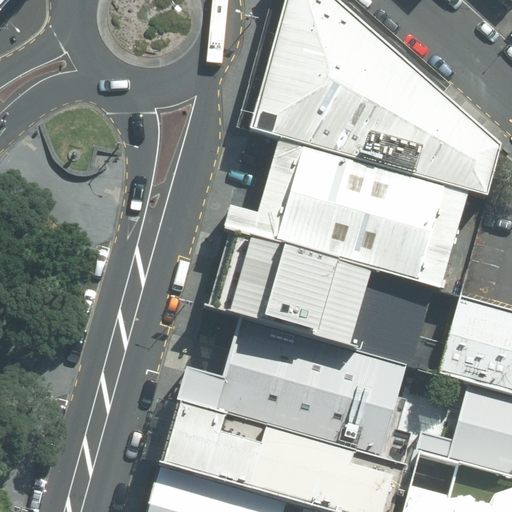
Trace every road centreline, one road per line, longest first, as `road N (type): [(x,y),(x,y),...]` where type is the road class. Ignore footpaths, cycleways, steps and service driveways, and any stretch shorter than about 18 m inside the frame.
road 1 (secondary): [(72,511),(138,266)]
road 2 (secondary): [(209,66),(196,159),(138,266)]
road 3 (secondary): [(138,266),(137,91)]
road 4 (residential): [(407,0),(511,99)]
